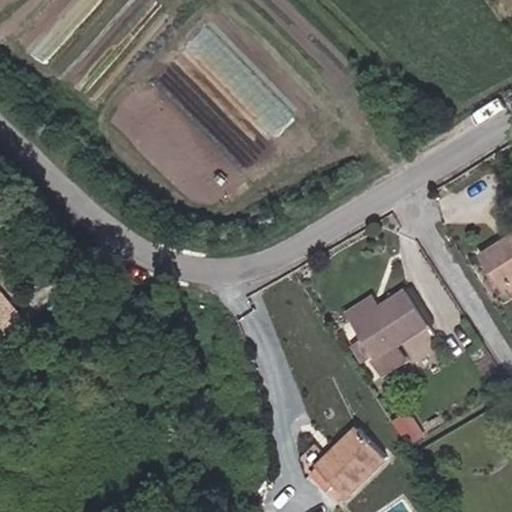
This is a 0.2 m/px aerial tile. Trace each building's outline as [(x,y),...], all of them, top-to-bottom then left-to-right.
[(511,212),(474,235),(495,269),(500,265),(511,258),(511,212)] [(511,258),(500,265),(509,281),(511,279),(511,258)] [(0,281),(5,278),(0,271),(0,338),(28,318),(0,281)] [(398,281),(421,317),(432,309),(407,275),(398,281)] [(405,329),(421,317),(398,281),(380,294),(353,314),(362,327),(375,346),(388,363),(416,344),(405,329)] [(353,314),(380,294),(373,284),(345,304),(353,314)] [(375,346),(362,327),(353,333),(366,351),(375,346)] [(22,404),(0,420),(14,437),(35,421),(22,404)] [(405,404),(392,412),(406,433),(418,425),(405,404)] [(317,457),(345,488),(386,452),(359,421),(317,457)]
